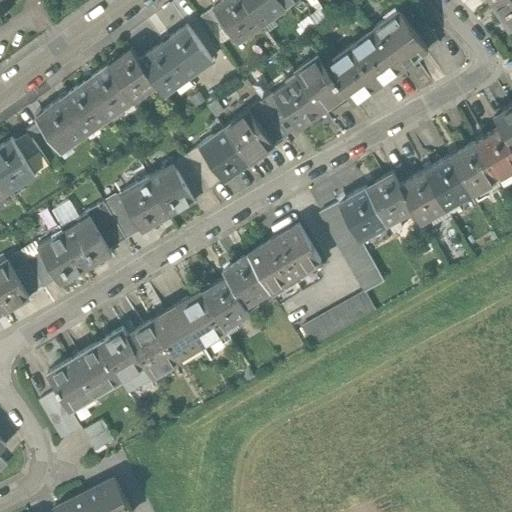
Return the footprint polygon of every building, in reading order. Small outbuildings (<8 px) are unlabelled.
[(245,0),(220,0),(212,6),(237,40),(261,22),(245,0)] [(281,0),(245,0),(261,22),(285,5),(281,0)] [(511,0),(497,0),(493,3),(510,26),(511,25),(511,0)] [(399,8),(373,27),(401,66),(427,47),(415,30),(399,8)] [(439,42),(425,23),(415,30),(427,47),(429,49),(439,42)] [(186,24),(163,41),(187,75),(211,58),(186,24)] [(373,27),(349,44),(377,83),(401,66),(373,27)] [(187,75),(163,41),(139,58),(156,82),(164,93),(187,75)] [(377,83),(349,44),(325,61),(346,90),(353,100),(377,83)] [(139,58),(131,47),(108,64),(133,99),(156,82),(139,58)] [(325,61),(318,52),(295,69),(298,73),(322,107),(346,90),(325,61)] [(133,99),(108,64),(84,80),(109,115),(133,99)] [(298,73),(274,90),(298,124),(322,107),(298,73)] [(84,80),(60,98),(85,133),(109,115),(84,80)] [(298,124),(274,90),(261,99),(285,134),(298,124)] [(60,98),(35,116),(60,150),(85,133),(60,98)] [(285,134),(261,99),(247,109),(272,143),(285,134)] [(511,103),(494,114),(501,126),(511,145),(511,103)] [(247,109),(223,126),(248,160),(272,143),(247,109)] [(223,126),(199,143),(222,176),(224,178),(248,160),(223,126)] [(511,145),(501,126),(475,140),(496,177),(511,167),(511,145)] [(39,149),(27,131),(14,140),(26,158),(39,149)] [(12,137),(0,144),(0,174),(9,188),(34,172),(26,158),(14,140),(12,137)] [(475,140),(450,154),(470,191),(496,177),(475,140)] [(222,176),(199,143),(186,152),(208,186),(222,176)] [(208,186),(186,152),(173,160),(194,197),(209,188),(208,186)] [(450,154),(424,169),(445,205),(470,191),(450,154)] [(173,160),(147,176),(168,212),(194,197),(173,160)] [(424,169),(399,183),(412,207),(419,220),(445,205),(424,169)] [(122,190),(121,191),(143,227),(169,212),(168,212),(147,176),(144,171),(134,178),(136,182),(122,190)] [(392,171),(366,185),(387,222),(412,207),(399,183),(392,171)] [(0,174),(0,193),(9,188),(0,174)] [(366,185),(338,200),(359,237),(360,237),(387,222),(366,185)] [(143,227),(121,191),(122,190),(122,189),(104,200),(126,237),(143,227)] [(359,237),(338,200),(320,211),(365,290),(384,280),(360,237),(359,237)] [(90,214),(64,229),(85,265),(111,250),(90,214)] [(320,260),(299,223),(273,238),(295,274),(320,260)] [(64,229),(38,244),(59,281),(85,265),(64,229)] [(295,274),(273,238),(249,252),(270,289),(295,274)] [(27,259),(22,249),(8,258),(29,294),(43,286),(43,285),(27,259)] [(249,252),(223,267),(227,274),(245,303),(270,289),(249,252)] [(53,279),(38,253),(27,259),(43,285),(53,279)] [(8,258),(0,262),(0,304),(3,309),(29,294),(8,258)] [(227,274),(202,289),(223,325),(249,310),(245,303),(227,274)] [(202,289),(177,304),(201,343),(225,329),(223,325),(202,289)] [(177,304),(152,318),(176,358),(201,343),(177,304)] [(152,318),(127,333),(144,363),(152,376),(177,361),(176,358),(152,318)] [(123,327),(97,342),(119,378),(144,363),(127,333),(123,327)] [(97,342),(72,356),(94,392),(119,378),(97,342)] [(72,356),(47,371),(57,388),(69,407),(94,392),(72,356)] [(69,407),(57,388),(38,400),(60,437),(80,426),(69,407)] [(102,419),(82,430),(94,450),(113,440),(102,419)] [(131,511),(114,477),(84,493),(93,511),(131,511)] [(93,511),(84,493),(53,508),(55,511),(93,511)]
